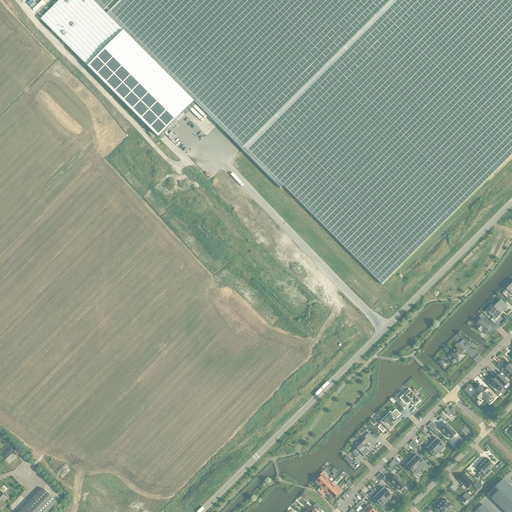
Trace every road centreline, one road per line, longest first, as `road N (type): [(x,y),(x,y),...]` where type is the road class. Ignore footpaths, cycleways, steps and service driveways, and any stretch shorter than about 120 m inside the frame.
road 1 (unclassified): [(511,200),(200,511)]
road 2 (track): [(33,466),(278,221)]
road 3 (track): [(16,0),(176,166),(205,146)]
road 4 (residential): [(337,511),(450,394)]
